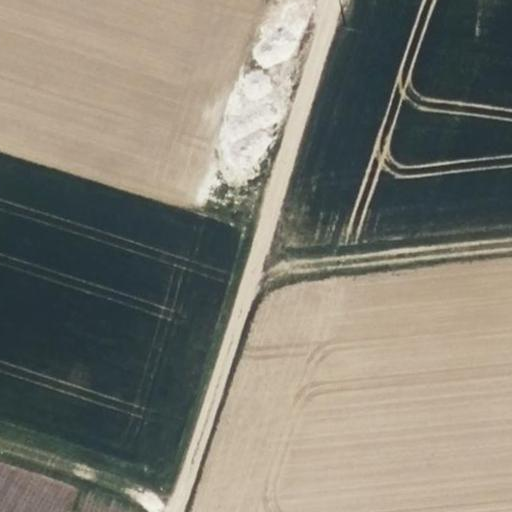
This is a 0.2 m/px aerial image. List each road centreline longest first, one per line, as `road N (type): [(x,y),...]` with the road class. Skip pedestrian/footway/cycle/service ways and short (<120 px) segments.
road 1 (track): [(511,250),(256,278),(343,0)]
road 2 (track): [(256,278),(172,511)]
road 3 (track): [(174,503),(0,447)]
